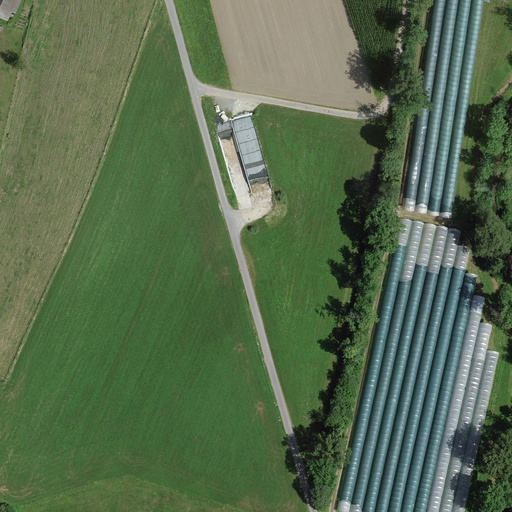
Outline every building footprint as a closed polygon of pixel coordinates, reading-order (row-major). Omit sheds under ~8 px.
[(22,0),(0,0),(0,10),(13,17),(22,0)] [(437,0),(428,54),(439,56),(439,57),(452,59),(454,47),(463,49),(471,0),(437,0)] [(240,122),(242,154),(258,153),(256,121),(240,122)] [(451,281),(461,232),(406,221),(399,223),(403,234),(415,231),(416,234),(426,236),(428,243),(438,240),(440,248),(435,249),(437,255),(436,261),(438,268),(437,274),(442,275),(446,273),(445,280),(451,281)] [(340,511),(401,511),(408,480),(395,478),(394,483),(390,482),(388,493),(383,492),(382,493),(367,490),(368,482),(358,480),(358,479),(348,477),(340,511)]
